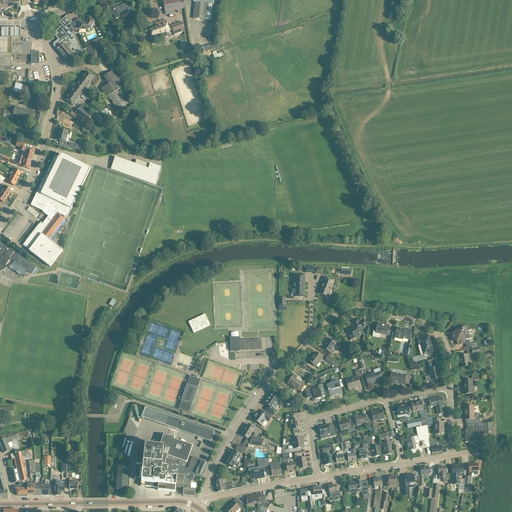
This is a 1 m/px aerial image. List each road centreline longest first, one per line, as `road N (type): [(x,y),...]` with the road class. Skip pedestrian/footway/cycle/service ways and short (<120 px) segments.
road 1 (residential): [(0,226),(33,174),(55,91),(32,21)]
road 2 (residential): [(271,381),(344,308),(436,329)]
road 3 (secondary): [(14,504),(198,508)]
road 4 (residential): [(207,498),(217,461),(271,381)]
